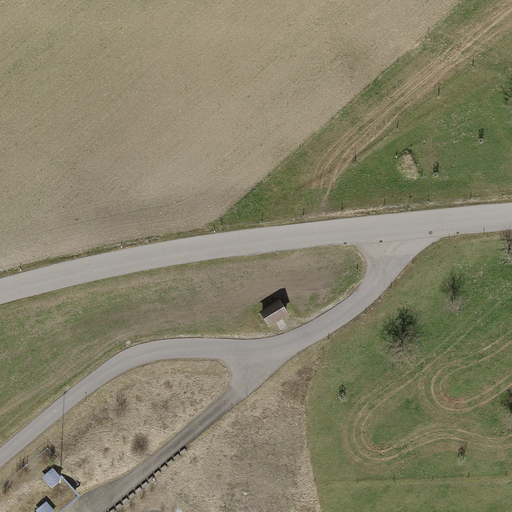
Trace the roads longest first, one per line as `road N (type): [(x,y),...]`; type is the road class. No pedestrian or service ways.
road 1 (track): [(0,454),(113,357),(166,343),(269,345),(361,288),(404,221)]
road 2 (motorway): [(131,511),(0,361)]
